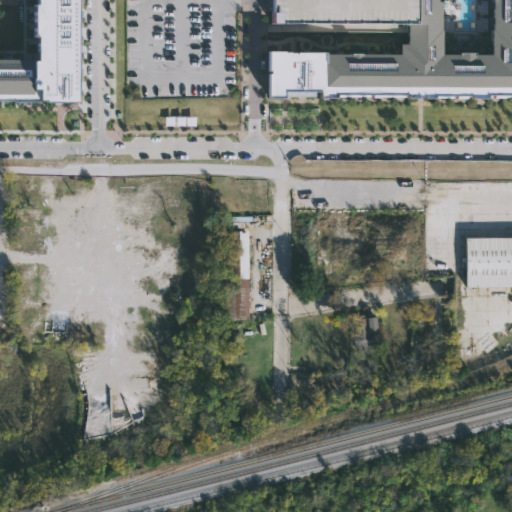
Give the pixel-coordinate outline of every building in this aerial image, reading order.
[(0,59),(37,59),(37,0),(74,0),(74,102),(37,102),(37,97),(0,97),(0,59)] [(511,0),(511,96),(486,97),(486,98),(405,98),(405,95),(335,96),(335,98),(319,98),(319,91),(314,91),(314,96),(283,96),(283,97),(265,97),(264,48),(392,48),(392,44),(404,44),(404,21),(418,21),(418,0),(511,0)] [(268,0),(418,0),(418,21),(404,21),(400,21),(395,21),(269,21),(268,0)] [(247,229),(245,319),(225,318),(226,229),(247,229)] [(511,286),(464,286),(464,237),(511,237),(511,286)] [(368,334),(375,334),(375,318),(353,318),(353,347),(368,347),(368,334)]
